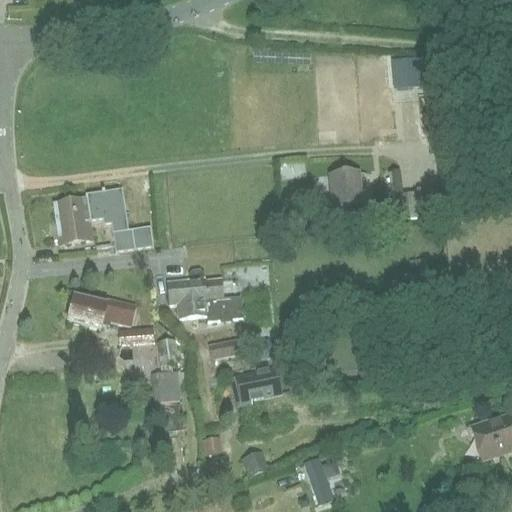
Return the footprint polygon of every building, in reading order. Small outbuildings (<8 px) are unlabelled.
[(396,61),(398,89),(426,88),(425,60),(396,61)] [(393,205),(369,208),(372,224),(383,222),(410,219),(407,195),(404,173),(388,175),(393,205)] [(358,176),(330,179),(332,205),(318,207),(320,223),(362,219),(360,207),(361,207),(358,176)] [(103,194),(85,197),(85,201),(87,212),(89,224),(96,223),(102,222),(103,225),(103,227),(107,227),(111,226),(112,235),(120,234),(128,233),(125,212),(122,192),(103,194)] [(419,193),(407,195),(410,219),(422,217),(419,193)] [(69,204),(53,206),(56,227),(59,248),(76,245),(92,243),(89,224),(87,212),(85,201),(69,204)] [(139,231),(131,232),(133,242),(134,252),(153,249),(151,239),(150,229),(139,231)] [(120,234),(112,235),(113,240),(115,255),(125,253),(134,252),(133,242),(131,232),(128,233),(120,234)] [(188,278),(189,283),(168,285),(170,308),(177,307),(178,321),(208,318),(208,323),(219,322),(220,325),(230,324),(230,321),(243,320),(241,299),(223,301),(221,282),(205,284),(204,275),(200,272),(191,274),(188,278)] [(86,296),(85,302),(74,299),(68,325),(100,332),(102,325),(131,332),(137,307),(86,296)] [(119,351),(154,347),(152,331),(118,334),(119,351)] [(219,362),(246,356),(242,341),(208,348),(211,363),(208,363),(209,367),(220,365),(219,362)] [(178,367),(175,343),(156,345),(159,369),(178,367)] [(234,410),(283,398),(275,369),(227,381),(234,410)] [(176,374),(151,378),(155,408),(159,434),(182,431),(179,405),(180,404),(179,400),(176,374)] [(510,418),(472,429),(483,464),(511,455),(511,419),(510,420),(510,418)] [(203,442),(205,460),(224,458),(223,446),(220,447),(220,440),(203,442)] [(332,455),(349,499),(364,494),(347,449),(332,455)] [(267,474),(260,454),(239,461),(247,481),(267,474)] [(310,507),(306,498),(298,502),(301,511),(310,507)]
